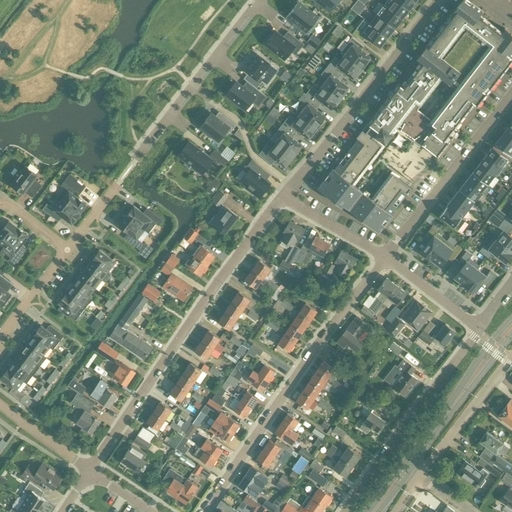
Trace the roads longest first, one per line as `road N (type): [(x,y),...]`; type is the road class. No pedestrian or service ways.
road 1 (residential): [(88,470),(281,198)]
road 2 (residential): [(204,511),(384,257)]
road 3 (residential): [(281,198),(440,0)]
road 4 (residential): [(344,511),(476,329)]
road 5 (residential): [(384,257),(511,93)]
road 6 (residential): [(144,149),(257,0)]
road 7 (primary): [(408,466),(511,328)]
road 8 (residential): [(420,475),(511,356)]
